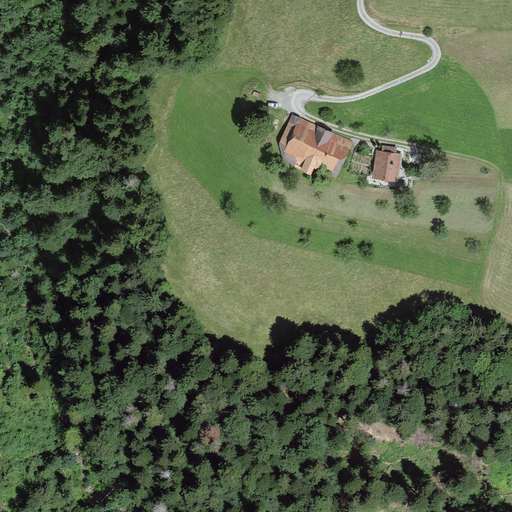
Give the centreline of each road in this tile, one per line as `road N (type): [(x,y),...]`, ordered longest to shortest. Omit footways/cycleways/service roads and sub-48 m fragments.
road 1 (track): [(360,0),(380,29),(431,42),(430,67),(360,98),(282,97)]
road 2 (track): [(282,97),(337,129),(491,166)]
